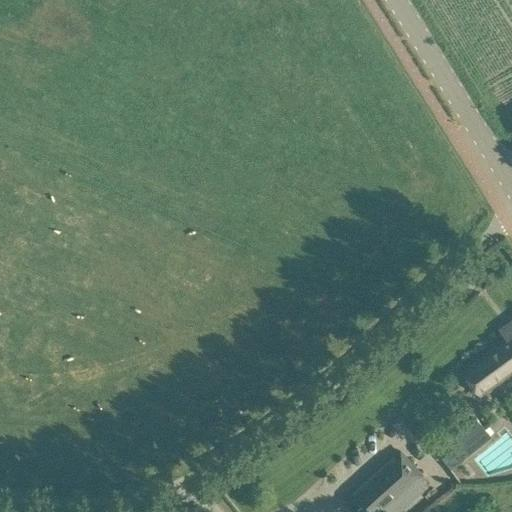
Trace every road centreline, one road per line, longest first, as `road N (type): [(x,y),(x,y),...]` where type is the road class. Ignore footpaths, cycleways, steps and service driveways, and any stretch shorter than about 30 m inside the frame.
road 1 (unclassified): [(511,212),(320,393),(184,482)]
road 2 (tertiary): [(511,184),(396,0)]
road 3 (unclassified): [(184,482),(140,501),(0,503)]
